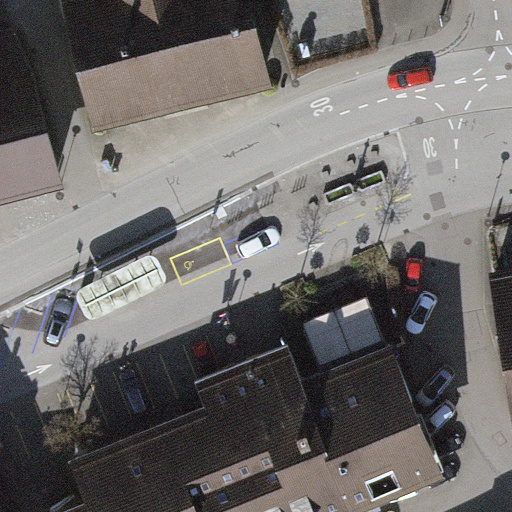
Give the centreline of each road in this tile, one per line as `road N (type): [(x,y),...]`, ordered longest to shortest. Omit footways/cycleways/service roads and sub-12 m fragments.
road 1 (secondary): [(0,280),(271,146),(452,85)]
road 2 (residential): [(452,85),(465,351),(495,435),(511,458)]
